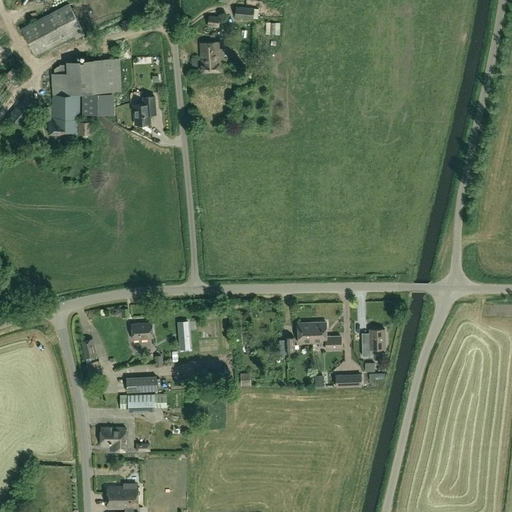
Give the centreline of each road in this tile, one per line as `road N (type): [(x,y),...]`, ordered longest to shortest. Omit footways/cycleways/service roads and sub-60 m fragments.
road 1 (unclassified): [(450,286),(462,187),(503,0)]
road 2 (unclassified): [(194,289),(171,0)]
road 3 (unclassified): [(450,286),(194,289)]
road 4 (unclassified): [(385,511),(417,375),(450,286)]
road 5 (unclassified): [(87,511),(80,409),(56,308)]
road 6 (unclassified): [(194,289),(56,308)]
